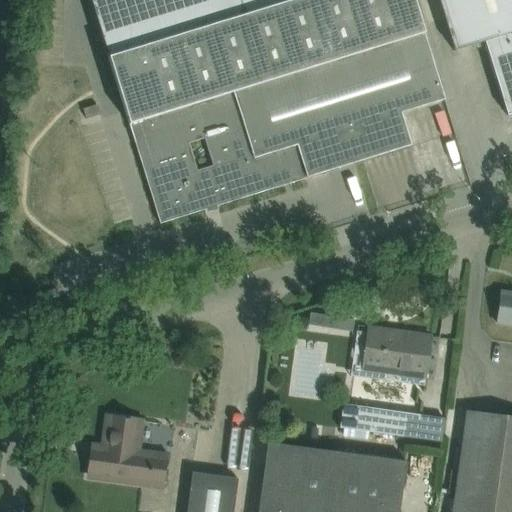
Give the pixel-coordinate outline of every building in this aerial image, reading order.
[(511,0),(88,0),(159,225),(362,162),(410,147),(400,114),(442,101),(443,101),(412,0),(436,0),(453,52),(483,43),(506,117),(511,114),(511,0)] [(79,101),(85,120),(98,116),(93,97),(79,101)] [(511,293),(501,292),(497,325),(511,327),(511,293)] [(424,386),(431,337),(366,328),(363,350),(353,349),(350,376),(424,386)] [(453,420),(456,403),(406,395),(404,412),(453,420)] [(416,441),(419,417),(341,406),(339,430),(416,441)] [(511,419),(465,413),(454,492),(511,499),(511,419)] [(103,446),(92,444),(87,477),(160,488),(165,458),(136,454),(140,422),(107,418),(103,446)] [(397,511),(404,463),(266,445),(256,511),(397,511)] [(232,511),(237,480),(191,474),(186,511),(232,511)] [(511,511),(511,499),(454,492),(451,511),(511,511)]
